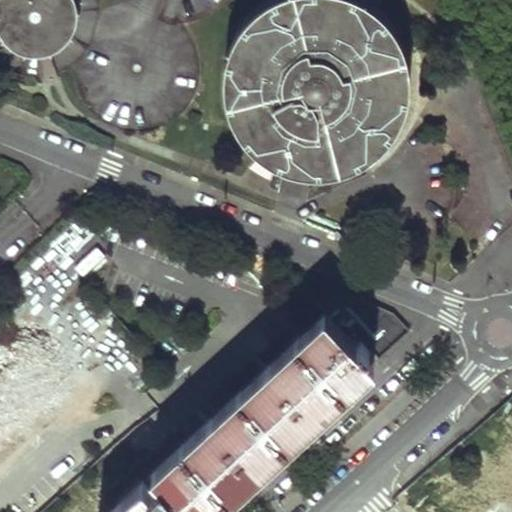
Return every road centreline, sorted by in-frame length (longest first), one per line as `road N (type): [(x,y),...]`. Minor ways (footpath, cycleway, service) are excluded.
road 1 (residential): [(500,331),(0,126)]
road 2 (tertiary): [(362,479),(472,376),(500,331)]
